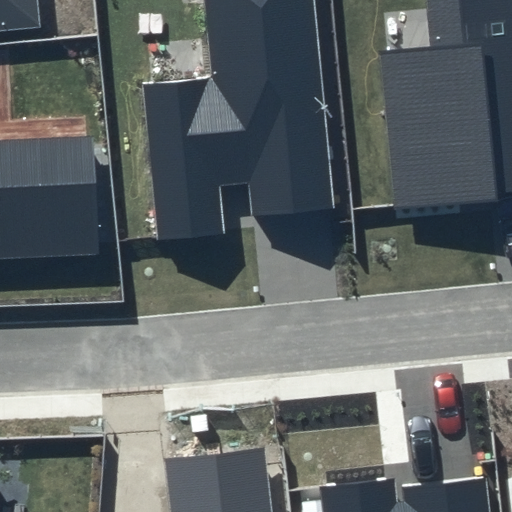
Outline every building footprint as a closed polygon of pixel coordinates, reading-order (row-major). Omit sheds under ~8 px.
[(0,0),(0,31),(41,28),(37,0),(0,0)] [(312,0),(204,0),(211,75),(141,84),(156,239),(224,233),(220,186),(247,182),(252,214),(333,205),(312,0)] [(511,0),(432,0),(437,48),(378,54),(392,206),(511,192),(511,0)] [(0,258),(97,253),(90,137),(0,140),(0,258)] [(270,511),(263,448),(165,460),(171,511),(270,511)] [(488,511),(483,470),(320,491),(322,511),(488,511)]
